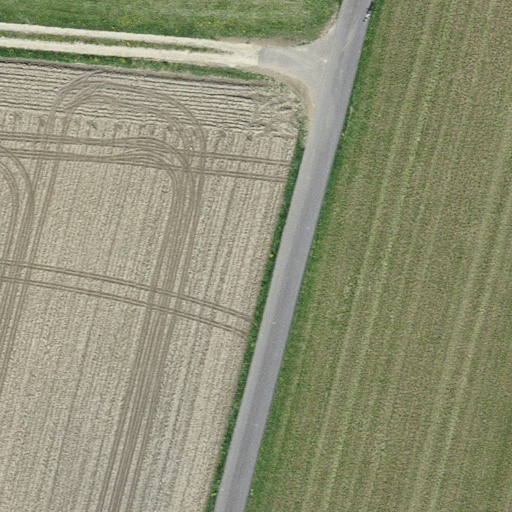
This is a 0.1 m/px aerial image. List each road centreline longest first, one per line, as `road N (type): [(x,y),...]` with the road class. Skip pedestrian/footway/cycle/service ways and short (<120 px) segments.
road 1 (track): [(233,511),(360,0)]
road 2 (track): [(0,35),(344,65)]
